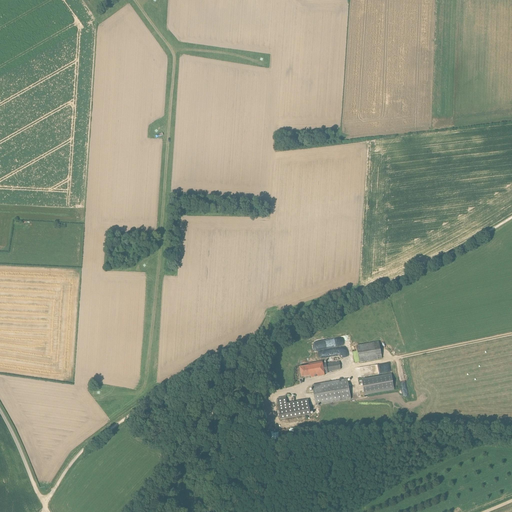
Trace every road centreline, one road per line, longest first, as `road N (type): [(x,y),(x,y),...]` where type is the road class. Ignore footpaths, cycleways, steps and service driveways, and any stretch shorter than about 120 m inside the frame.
road 1 (unclassified): [(511,216),(381,290),(188,377),(85,447),(42,501)]
road 2 (track): [(132,0),(171,52),(159,257),(145,385),(98,390)]
road 3 (track): [(511,334),(394,358)]
